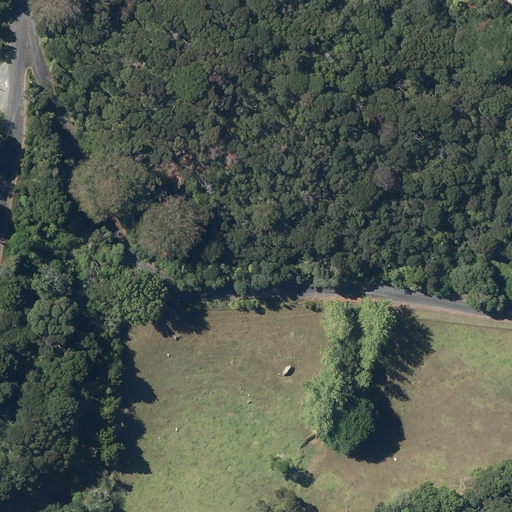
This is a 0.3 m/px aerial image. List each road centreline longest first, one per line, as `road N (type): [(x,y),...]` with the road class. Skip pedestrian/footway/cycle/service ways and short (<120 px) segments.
road 1 (residential): [(511,307),(405,293),(168,287),(141,269),(87,175),(20,14)]
road 2 (tertiary): [(0,194),(20,14)]
